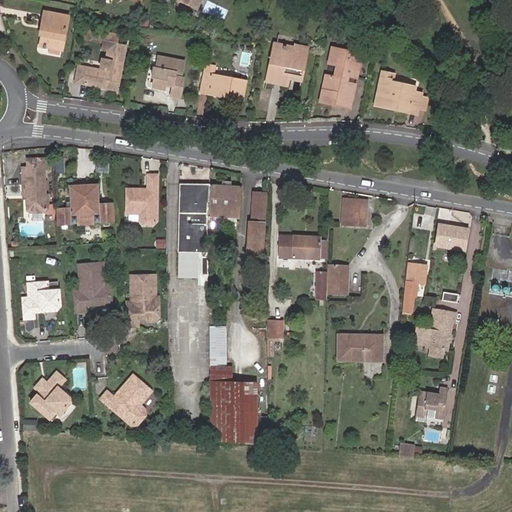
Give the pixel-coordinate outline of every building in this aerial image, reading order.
[(177,0),(178,0),(176,4),(180,5),(178,9),(186,13),(190,6),(196,9),(199,0),(177,0)] [(44,12),(41,24),(45,25),(43,36),(41,36),(39,46),(61,50),(68,16),(44,12)] [(103,43),(105,34),(86,30),(84,39),(103,43)] [(99,70),(78,67),(75,82),(117,90),(125,47),(116,45),(118,36),(105,34),(103,43),(102,50),(107,51),(105,61),(101,60),(99,70)] [(291,68),(303,70),(307,46),(294,44),(293,46),(275,43),(271,64),(269,63),(265,83),(287,87),(288,80),(291,68)] [(360,55),(331,49),(327,65),(334,67),(332,77),(325,75),(319,101),(349,107),(354,84),(346,82),(347,77),(355,79),(360,55)] [(172,83),(172,86),(170,96),(179,98),(182,78),(178,77),(179,74),(181,74),(183,62),(157,57),(155,68),(154,68),(152,77),(154,77),(152,88),(163,90),(164,85),(165,82),(172,83)] [(232,95),(231,99),(241,101),(245,82),(212,75),(214,67),(206,65),(200,93),(222,97),(222,93),(232,95)] [(301,83),(303,70),(291,68),(288,80),(301,83)] [(416,112),(417,109),(419,97),(420,94),(413,93),(414,88),(389,82),(391,74),(380,72),(374,102),(395,107),(394,110),(407,113),(408,110),(416,112)] [(419,97),(417,109),(424,110),(427,99),(419,97)] [(45,195),(42,158),(26,159),(27,168),(22,168),(23,189),(27,192),(27,198),(28,209),(31,212),(46,211),(49,208),(48,194),(45,195)] [(158,221),(157,176),(147,176),(147,190),(147,195),(143,195),(143,194),(140,190),(126,191),(127,215),(140,215),(140,221),(144,225),(154,225),(158,221)] [(99,206),(98,185),(69,187),(70,210),(58,211),(59,226),(113,223),(112,205),(99,206)] [(207,214),(209,186),(180,185),(178,246),(183,247),(185,228),(207,228),(207,226),(207,214)] [(222,187),(209,186),(207,214),(207,226),(211,226),(211,228),(236,230),(236,218),(239,218),(241,188),(231,187),(222,187)] [(263,263),(263,258),(262,258),(266,194),(254,194),(251,223),(248,223),(246,256),(259,257),(259,263),(263,263)] [(365,226),(367,202),(344,200),(343,225),(365,226)] [(464,251),(467,230),(439,225),(435,247),(464,251)] [(208,278),(207,228),(185,228),(183,247),(178,246),(177,252),(179,252),(178,277),(198,277),(198,253),(201,253),(201,278),(208,278)] [(319,238),(280,237),(279,259),(319,260),(319,258),(326,258),(326,242),(319,242),(319,238)] [(104,285),(103,264),(79,266),(80,292),(74,292),(76,313),(85,312),(85,306),(84,303),(92,302),(95,305),(108,304),(111,301),(110,285),(104,285)] [(425,284),(427,267),(409,264),(407,282),(425,284)] [(346,291),(347,267),(329,266),(329,291),(346,291)] [(326,274),(318,274),(317,295),(325,295),(326,274)] [(155,323),(159,319),(159,299),(156,299),(156,277),(131,277),(132,304),(129,304),(129,328),(138,328),(138,319),(138,315),(144,314),(144,319),(148,323),(155,323)] [(60,306),(59,291),(48,292),(47,283),(28,284),(29,298),(23,299),(24,319),(34,318),(33,312),(33,308),(40,308),(44,311),(56,311),(60,306)] [(408,292),(405,291),(402,315),(406,315),(407,310),(411,311),(413,296),(408,295),(408,292)] [(456,315),(433,311),(429,332),(416,330),(414,344),(427,346),(426,349),(431,349),(443,351),(447,352),(451,324),(454,324),(456,315)] [(497,328),(498,321),(485,318),(484,326),(497,328)] [(282,336),(282,321),(268,321),(268,322),(268,336),(282,336)] [(361,340),(338,339),(337,360),(382,361),(382,337),(361,336),(361,340)] [(442,359),(443,351),(431,349),(430,357),(442,359)] [(77,389),(88,388),(86,366),(75,368),(77,389)] [(257,444),(257,383),(232,383),(232,367),(210,367),(211,441),(257,444)] [(69,404),(69,398),(58,388),(65,380),(57,372),(47,383),(44,387),(39,383),(35,387),(40,391),(30,402),(45,415),(51,408),(59,415),(69,404)] [(139,406),(151,392),(133,377),(119,392),(120,396),(121,397),(117,402),(114,399),(107,393),(101,400),(131,426),(137,426),(145,416),(145,411),(139,406)] [(47,383),(42,379),(39,383),(44,387),(47,383)] [(443,420),(448,390),(440,389),(438,396),(419,393),(415,420),(425,422),(426,417),(443,420)] [(414,457),(415,445),(400,444),(398,456),(414,457)]
